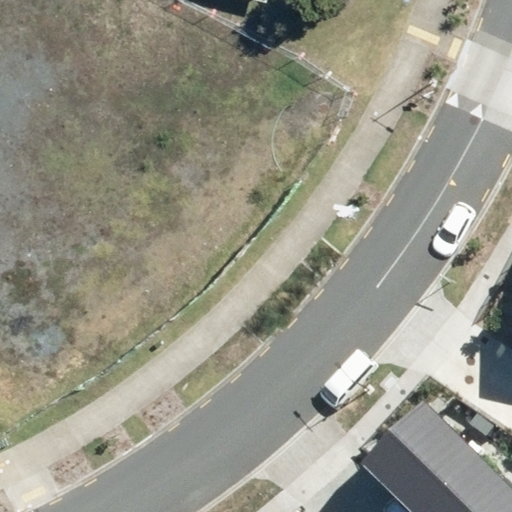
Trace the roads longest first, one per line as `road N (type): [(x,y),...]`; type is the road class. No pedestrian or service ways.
road 1 (residential): [(125,511),(185,476),(246,423),(372,294)]
road 2 (residential): [(372,294),(443,197),(511,50)]
road 3 (residential): [(372,294),(511,393)]
